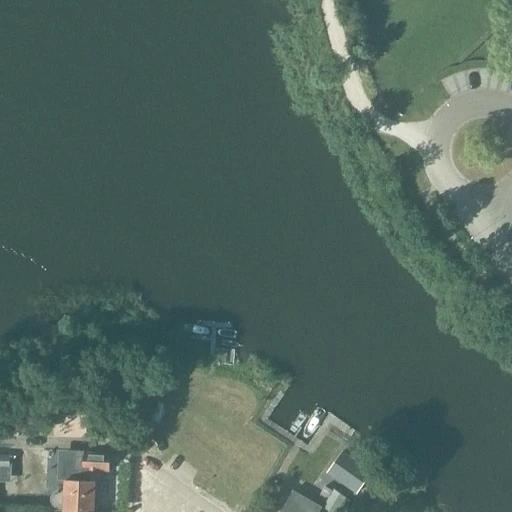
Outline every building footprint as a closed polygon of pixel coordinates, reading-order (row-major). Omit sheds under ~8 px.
[(86,417),(87,387),(65,386),(64,416),(86,417)] [(328,474),(357,494),(371,473),(343,453),(328,474)] [(83,455),(66,454),(65,493),(60,493),(57,493),(55,494),(53,496),(51,499),(51,502),(52,505),(53,507),(56,509),(59,510),(64,510),(93,511),(94,482),(99,483),(99,471),(108,471),(109,455),(83,454),(83,455)] [(0,469),(9,470),(9,457),(0,456),(0,469)] [(325,487),(321,494),(328,499),(332,491),(325,487)] [(328,511),(337,511),(347,499),(334,491),(323,508),(328,511)]
